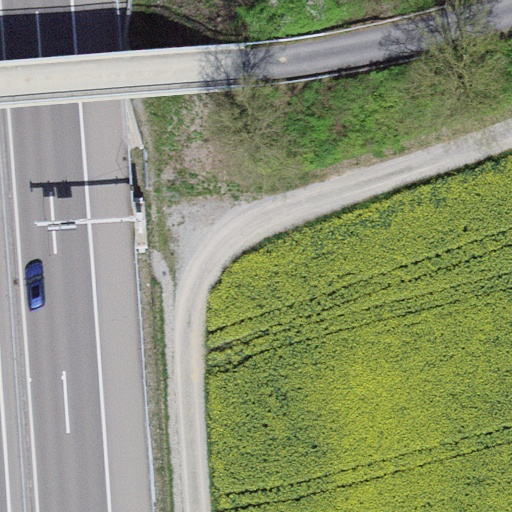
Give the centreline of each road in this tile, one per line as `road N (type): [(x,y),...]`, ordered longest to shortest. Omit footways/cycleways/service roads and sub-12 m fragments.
road 1 (track): [(196,511),(192,307),(225,244),(287,209),(511,133)]
road 2 (unclassified): [(511,10),(337,54),(0,84)]
road 3 (motorway): [(73,511),(35,0)]
